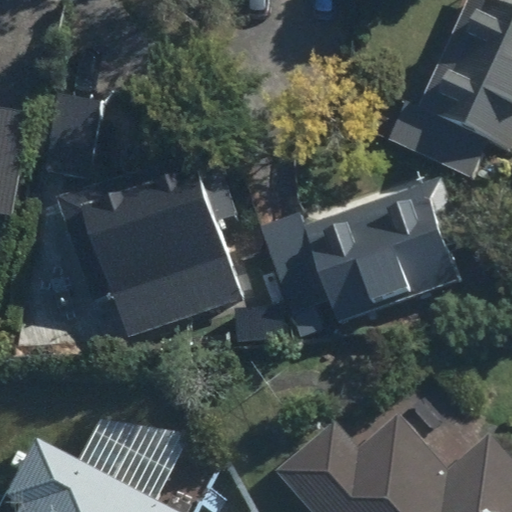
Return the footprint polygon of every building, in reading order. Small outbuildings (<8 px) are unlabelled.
[(511,16),(498,10),(480,46),(464,38),(427,116),(401,104),(386,135),(480,181),(511,118),(511,16)] [(106,108),(60,103),(52,183),(98,187),(106,108)] [(31,119),(0,116),(0,223),(23,225),(31,119)] [(213,154),(55,205),(88,307),(119,297),(133,340),(246,303),(221,225),(234,221),(213,154)] [(310,212),(255,231),(300,361),(424,318),(418,300),(462,285),(428,187),(315,226),(310,212)] [(511,511),(511,466),(491,441),(453,472),(402,420),(365,457),(339,430),(288,480),(315,511),(511,511)] [(149,511),(148,511),(182,446),(95,426),(72,470),(32,448),(0,507),(0,511),(149,511)]
